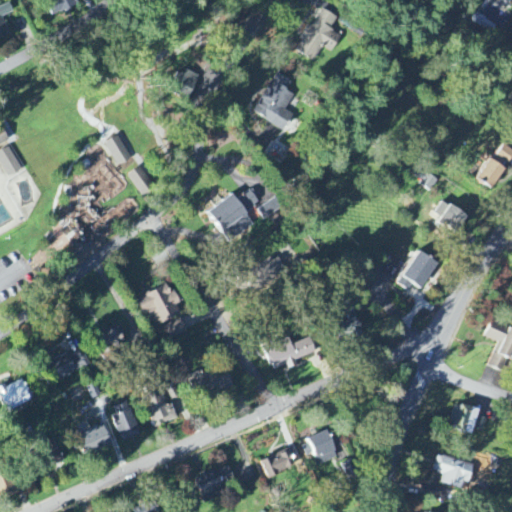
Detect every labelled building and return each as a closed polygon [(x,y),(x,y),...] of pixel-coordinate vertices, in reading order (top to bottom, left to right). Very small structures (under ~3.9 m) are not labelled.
[(49,0),(50,1),(46,3),(52,18),(76,7),(72,0),(49,0)] [(0,39),(9,35),(1,18),(13,13),(9,5),(0,8),(0,39)] [(337,19),(320,9),(296,52),(314,63),(323,47),(332,53),(341,37),(330,31),(337,19)] [(170,96),(191,101),(197,76),(176,71),(170,96)] [(291,83),(276,74),(253,114),(283,132),(293,116),(285,111),(294,97),(286,92),(291,83)] [(0,146),(9,143),(3,129),(0,130),(0,146)] [(105,144),(117,168),(130,161),(119,138),(105,144)] [(508,167),(511,158),(511,151),(500,146),(493,161),(508,167)] [(0,152),(0,162),(7,179),(21,173),(10,149),(0,152)] [(505,171),(489,161),(476,182),(491,191),(505,171)] [(142,199),(155,191),(140,168),(127,176),(142,199)] [(432,191),(438,181),(421,171),(415,182),(432,191)] [(253,226),(245,214),(259,205),(250,192),(236,202),(233,197),(207,214),(227,244),(253,226)] [(434,216),(441,220),(438,226),(457,237),(467,217),(440,203),(434,216)] [(58,242),(47,251),(57,262),(85,238),(71,223),(63,230),(60,227),(51,234),(58,242)] [(437,264),(418,253),(403,279),(422,290),(437,264)] [(252,270),(261,287),(286,274),(277,257),(252,270)] [(407,292),(412,285),(401,277),(396,285),(407,292)] [(157,327),(180,315),(175,306),(178,304),(167,284),(136,300),(143,315),(149,312),(157,327)] [(361,337),(355,312),(341,316),(347,340),(361,337)] [(163,327),(170,341),(187,333),(180,319),(163,327)] [(488,368),(502,373),(506,360),(511,362),(511,330),(490,323),(484,339),(496,343),(488,368)] [(100,355),(124,348),(119,330),(95,337),(100,355)] [(295,362),(315,353),(309,339),(291,347),(288,339),(263,350),(272,372),(286,366),(288,371),(297,367),(295,362)] [(49,385),(89,367),(82,351),(68,357),(67,355),(41,366),(49,385)] [(192,380),(198,399),(232,388),(226,369),(192,380)] [(0,388),(0,397),(4,412),(31,404),(25,381),(0,388)] [(178,397),(172,383),(164,386),(170,401),(178,397)] [(145,397),(152,428),(176,422),(172,405),(165,407),(162,392),(145,397)] [(138,436),(128,403),(114,407),(116,416),(112,417),(120,442),(138,436)] [(455,404),(450,418),(456,420),(452,430),(470,436),(478,412),(455,404)] [(487,420),(478,417),(473,429),(482,432),(487,420)] [(76,436),(84,456),(111,446),(103,426),(76,436)] [(40,448),(48,468),(63,462),(55,442),(40,448)] [(295,469),(289,452),(261,460),(267,478),(295,469)] [(473,466),(437,457),(433,473),(443,475),(440,485),(462,491),(463,484),(474,486),(476,476),(471,475),(473,466)] [(234,484),(229,467),(195,479),(204,505),(225,497),(222,488),(234,484)] [(158,511),(154,502),(133,510),(133,511),(158,511)]
